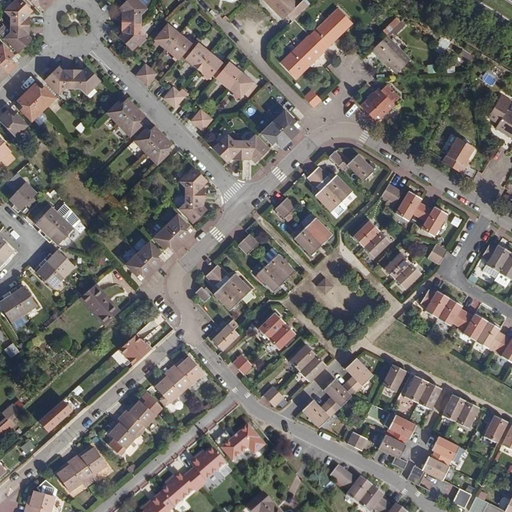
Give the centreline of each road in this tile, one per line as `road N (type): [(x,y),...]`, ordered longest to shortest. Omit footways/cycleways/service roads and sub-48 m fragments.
road 1 (residential): [(244,204),(307,144),(335,130),(363,137),(490,212)]
road 2 (residential): [(189,331),(0,497)]
road 3 (residential): [(89,43),(244,204)]
road 4 (residential): [(236,399),(100,511)]
road 5 (residential): [(244,204),(176,278),(189,331)]
road 6 (residential): [(511,311),(455,275),(490,212)]
road 7 (residential): [(282,422),(377,467),(399,486)]
road 8 (residential): [(189,331),(257,406),(282,422)]
